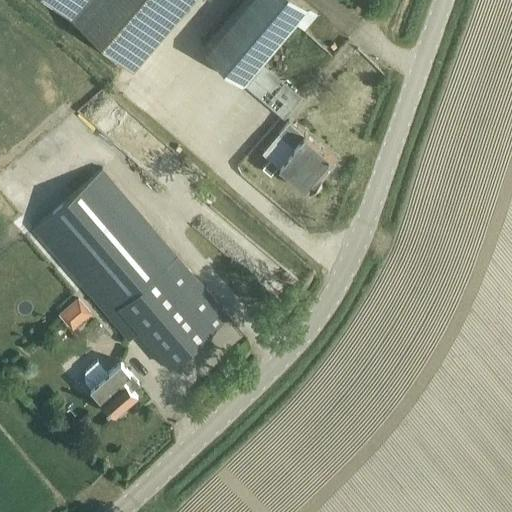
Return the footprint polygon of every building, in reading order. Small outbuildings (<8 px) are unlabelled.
[(61,0),(139,64),(192,0),(61,0)] [(284,115),(298,98),(261,65),(298,22),(305,28),(318,13),(302,0),(242,0),(203,47),(284,115)] [(0,123),(21,100),(0,80),(0,123)] [(296,146),(280,165),(311,190),(336,159),(290,120),(279,133),(296,146)] [(140,330),(158,351),(172,366),(231,315),(217,300),(103,167),(33,227),(130,339),(140,330)] [(0,189),(0,205),(18,191),(11,181),(0,189)] [(60,313),(74,329),(92,312),(77,297),(60,313)] [(140,382),(127,367),(122,361),(109,371),(98,358),(86,369),(85,373),(85,377),(86,380),(89,384),(91,387),(115,415),(139,394),(133,388),(140,382)] [(132,403),(108,421),(114,429),(138,411),(132,403)]
